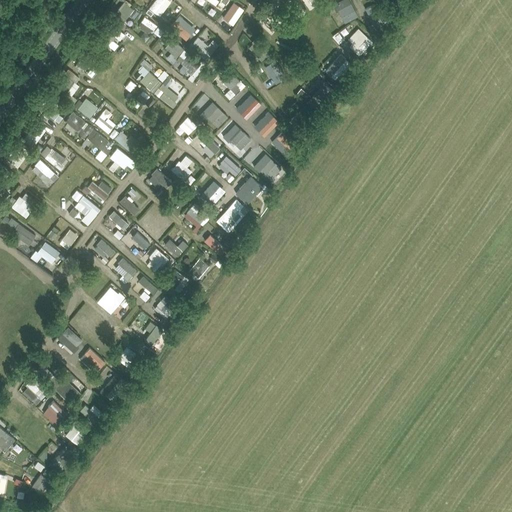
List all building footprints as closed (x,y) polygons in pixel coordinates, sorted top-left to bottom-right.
[(113,15),(123,23),(133,9),(124,1),(113,15)] [(222,17),(232,24),(244,8),(234,1),(222,17)] [(351,2),(338,9),(345,22),(358,15),(351,2)] [(109,21),(114,25),(117,20),(112,16),(108,21),(109,21)] [(142,21),(140,25),(140,27),(147,33),(154,30),(157,25),(145,16),(142,21)] [(110,46),(108,44),(112,39),(114,41),(116,37),(115,36),(116,35),(112,31),(113,30),(108,26),(96,40),(107,49),(110,46)] [(160,35),(163,30),(158,26),(155,31),(160,35)] [(363,33),(358,28),(348,39),(352,42),(349,45),(360,55),(372,41),(363,32),(363,33)] [(161,38),(166,42),(167,42),(170,39),(169,38),(171,37),(166,33),(161,38)] [(206,59),(214,50),(204,42),(204,41),(199,36),(190,46),(195,51),(196,50),(206,59)] [(271,51),(257,36),(252,41),(253,43),(249,47),(262,60),(271,51)] [(177,56),(184,48),(173,38),(165,47),(177,56)] [(99,56),(89,48),(75,66),(80,69),(85,64),(89,68),(99,56)] [(189,53),(181,62),(188,68),(186,71),(191,75),(201,63),(189,53)] [(334,79),(350,64),(340,53),(324,69),(334,79)] [(287,77),(275,60),(270,63),(273,68),(269,71),(276,83),(280,80),(281,81),(287,77)] [(350,65),(354,69),(358,64),(354,60),(350,65)] [(255,67),(259,73),(264,70),(260,64),(255,67)] [(139,71),(134,76),(139,80),(143,75),(144,76),(140,80),(153,91),(162,82),(149,71),(143,65),(138,70),(139,71)] [(72,78),(75,73),(69,68),(65,73),(72,78)] [(235,93),(240,88),(236,84),(240,80),(228,68),(223,73),(226,75),(221,80),(235,93)] [(163,69),(158,77),(163,80),(168,72),(163,69)] [(60,90),(70,97),(79,85),(70,77),(60,90)] [(321,99),(326,102),(336,91),(324,81),(307,102),(314,108),(321,99)] [(160,96),(164,91),(159,87),(155,92),(160,96)] [(173,107),(177,102),(175,101),(179,96),(168,87),(164,92),(160,97),(173,107)] [(252,102),(257,97),(247,87),(242,93),(252,102)] [(310,95),(301,88),(297,93),(306,100),(310,95)] [(132,103),(139,109),(150,95),(143,90),(132,103)] [(194,106),(216,128),(227,116),(205,94),(194,106)] [(41,116),(46,119),(49,115),(54,119),(63,107),(58,103),(62,98),(57,95),(41,116)] [(151,106),(156,100),(151,96),(146,102),(151,106)] [(86,97),(78,108),(90,117),(98,106),(86,97)] [(301,113),(296,110),(285,125),(296,133),(308,116),(302,112),(301,113)] [(65,120),(80,133),(79,134),(84,138),(93,128),(88,124),(88,123),(87,122),(86,122),(73,111),(69,115),(70,116),(65,120)] [(313,112),(309,118),(313,121),(317,115),(313,112)] [(108,132),(116,123),(102,113),(95,121),(108,132)] [(188,115),(179,124),(188,134),(197,125),(188,115)] [(47,130),(37,122),(23,140),(33,147),(47,130)] [(235,122),(224,133),(240,149),(251,137),(235,122)] [(111,133),(115,136),(119,132),(115,128),(111,133)] [(132,142),(126,137),(128,135),(121,130),(115,137),(135,155),(139,150),(140,151),(144,146),(135,138),(132,142)] [(203,131),(191,143),(198,150),(205,142),(215,152),(220,147),(203,131)] [(109,141),(97,132),(94,136),(93,136),(90,140),(98,146),(98,147),(107,154),(111,149),(105,145),(109,141)] [(7,159),(18,167),(30,150),(19,142),(7,159)] [(49,152),(52,149),(47,145),(41,153),(46,157),(45,157),(61,170),(65,165),(62,163),(66,158),(55,149),(52,154),(49,152)] [(125,168),(128,164),(132,167),(136,162),(117,147),(113,152),(109,156),(125,168)] [(274,184),(286,171),(265,152),(253,165),(274,184)] [(224,173),(230,168),(235,175),(241,169),(228,153),(216,163),(224,173)] [(36,165),(32,169),(40,176),(46,181),(50,177),(54,180),(59,175),(55,172),(40,158),(35,164),(36,165)] [(176,165),(172,169),(185,179),(188,175),(192,170),(180,161),(176,165)] [(159,183),(165,188),(172,179),(157,166),(151,172),(161,181),(159,183)] [(230,172),(225,177),(230,182),(234,177),(230,172)] [(191,174),(186,180),(191,184),(196,179),(191,174)] [(247,203),(260,188),(262,186),(251,176),(236,193),(247,203)] [(214,180),(200,195),(212,205),(226,190),(214,180)] [(265,184),(262,186),(260,188),(265,193),(269,188),(265,184)] [(86,185),(82,189),(87,193),(90,189),(86,185)] [(132,187),(128,192),(133,197),(138,192),(132,187)] [(100,209),(83,194),(79,200),(74,206),(87,216),(88,214),(93,218),(97,214),(96,214),(100,209)] [(189,206),(192,198),(183,194),(179,202),(189,206)] [(34,206),(20,195),(12,206),(26,217),(34,206)] [(11,207),(16,199),(12,196),(6,204),(11,207)] [(236,199),(216,220),(228,231),(248,209),(236,199)] [(195,202),(187,212),(201,223),(209,213),(195,202)] [(73,208),(69,213),(74,216),(77,211),(73,208)] [(114,209),(107,217),(122,231),(130,223),(114,209)] [(11,219),(5,215),(1,221),(6,224),(11,219)] [(143,221),(160,237),(166,231),(149,215),(143,221)] [(33,240),(32,240),(36,235),(19,223),(13,230),(18,233),(16,235),(29,245),(33,240)] [(69,227),(58,242),(68,249),(79,234),(69,227)] [(124,234),(119,230),(114,234),(119,239),(124,234)] [(139,230),(132,234),(141,246),(147,241),(139,230)] [(220,253),(225,248),(209,233),(204,239),(220,253)] [(94,246),(108,258),(115,250),(101,237),(94,246)] [(170,238),(165,243),(178,255),(188,244),(183,239),(178,245),(170,238)] [(60,251),(46,241),(37,252),(52,263),(60,251)] [(169,258),(157,247),(149,256),(161,267),(169,258)] [(140,249),(136,254),(139,257),(144,253),(140,249)] [(132,274),(136,268),(120,254),(115,259),(132,274)] [(213,254),(209,258),(216,263),(220,259),(213,254)] [(189,269),(200,277),(209,265),(200,257),(189,269)] [(170,285),(180,292),(189,278),(174,269),(169,275),(174,279),(170,285)] [(130,278),(126,274),(121,279),(126,283),(130,278)] [(95,281),(101,287),(108,281),(102,275),(95,281)] [(102,296),(113,305),(116,301),(119,304),(125,296),(120,291),(119,293),(111,286),(102,296)] [(95,289),(91,295),(97,299),(101,293),(95,289)] [(146,292),(141,297),(146,301),(150,295),(146,292)] [(175,292),(173,296),(180,301),(183,297),(175,292)] [(121,303),(125,307),(130,301),(125,297),(121,303)] [(85,303),(70,320),(88,337),(97,328),(84,317),(92,309),(85,303)] [(154,308),(161,314),(165,309),(158,303),(154,308)] [(151,321),(146,328),(151,332),(145,340),(151,345),(158,336),(159,336),(164,329),(156,324),(156,325),(151,321)] [(71,325),(61,334),(71,346),(81,337),(71,325)] [(151,346),(146,342),(143,346),(148,350),(150,348),(151,346)] [(135,371),(140,364),(139,363),(143,358),(127,346),(124,351),(118,358),(135,371)] [(56,376),(43,362),(37,368),(55,386),(54,387),(71,403),(81,392),(64,375),(59,380),(56,376)] [(26,384),(41,399),(51,389),(35,374),(30,379),(26,384)] [(114,374),(105,389),(117,396),(126,382),(114,374)] [(42,411),(56,425),(68,414),(54,399),(42,411)] [(80,409),(94,423),(99,416),(85,403),(80,409)] [(72,428),(72,427),(66,435),(78,444),(89,431),(77,421),(72,428)] [(0,444),(9,449),(16,435),(0,426),(0,444)] [(62,450),(50,463),(59,471),(71,459),(62,450)] [(38,461),(34,466),(36,468),(32,474),(37,477),(45,465),(38,461)] [(47,467),(43,473),(47,476),(51,469),(47,467)] [(32,486),(41,493),(51,480),(41,473),(32,486)]
